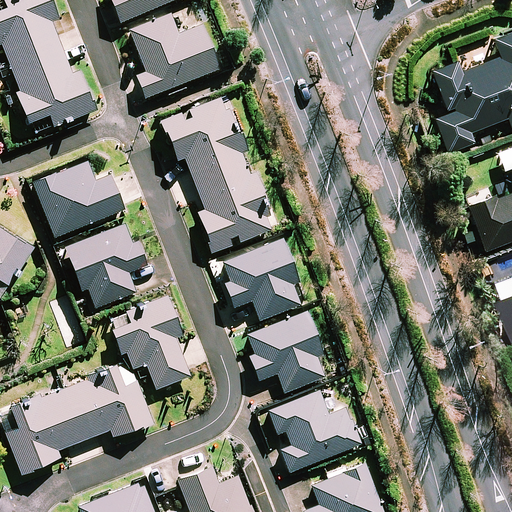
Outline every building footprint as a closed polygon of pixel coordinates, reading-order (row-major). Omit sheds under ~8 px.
[(58,14),(52,0),(0,0),(0,41),(1,41),(19,89),(16,90),(28,119),(48,110),(54,123),(94,107),(78,68),(72,71),(50,17),(58,14)] [(111,0),(120,19),(166,0),(111,0)] [(179,30),(172,10),(170,11),(128,27),(144,69),(135,72),(144,95),(160,89),(163,95),(189,85),(187,78),(217,67),(200,22),(179,30)] [(510,125),(511,124),(511,28),(492,36),(498,54),(461,68),(457,58),(430,68),(446,111),(433,116),(446,150),(473,140),(469,129),(506,115),(510,125)] [(258,196),(265,193),(255,169),(249,172),(240,150),(247,147),(239,126),(232,129),(218,96),(161,119),(177,158),(183,155),(204,207),(197,210),(212,250),(231,242),(228,234),(236,231),(239,239),(270,227),(266,216),(258,196)] [(94,179),(86,158),(32,180),(53,234),(122,207),(109,173),(94,179)] [(467,202),(468,205),(485,249),(511,238),(511,190),(497,196),(495,191),(467,202)] [(0,295),(9,282),(32,246),(0,225),(0,295)] [(511,286),(501,291),(506,304),(502,305),(511,333),(511,286)] [(137,311),(135,305),(108,315),(122,352),(126,350),(131,365),(145,360),(155,386),(189,373),(174,333),(181,331),(166,293),(143,302),(145,308),(137,311)] [(40,394),(38,390),(9,401),(11,405),(0,409),(0,417),(20,469),(59,454),(56,447),(109,426),(112,433),(150,418),(134,377),(123,381),(115,361),(88,371),(89,374),(40,394)] [(176,476),(180,486),(190,511),(253,511),(238,472),(218,480),(212,463),(176,476)]
